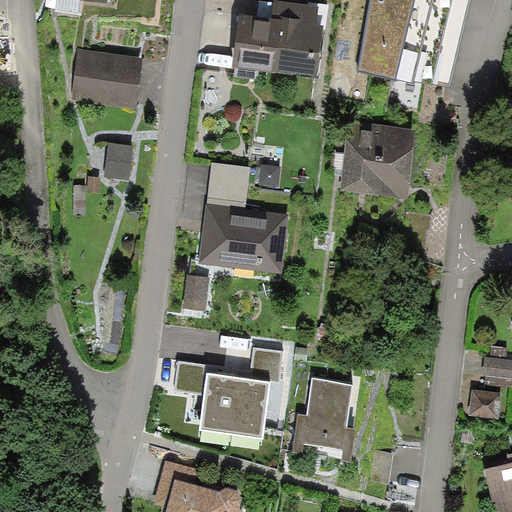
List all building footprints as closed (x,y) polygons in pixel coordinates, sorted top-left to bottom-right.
[(370,0),(355,76),(395,84),(396,81),(414,85),(414,83),(432,87),(433,85),(452,89),(470,0),(370,0)] [(320,8),(274,2),(272,21),(247,18),(239,17),(232,68),(318,78),(324,29),(317,28),(320,8)] [(143,58),(78,49),(71,100),(136,109),(143,58)] [(415,131),(349,123),(341,192),(362,194),(407,200),(415,131)] [(133,147),(109,143),(105,178),(129,181),(133,147)] [(213,162),(207,206),(246,210),(251,167),(213,162)] [(281,168),(261,166),(259,186),(279,188),(281,168)] [(207,206),(206,205),(203,225),(199,264),(282,274),(289,215),(246,210),(207,206)] [(432,215),(401,212),(400,225),(396,225),(393,258),(424,261),(427,231),(430,231),(432,215)] [(188,275),(183,309),(205,312),(210,278),(188,275)] [(254,348),(251,379),(270,382),(281,383),(284,352),(254,348)] [(511,359),(485,357),(482,376),(511,379),(511,359)] [(206,373),(217,374),(218,366),(179,362),(176,390),(204,394),(206,373)] [(206,373),(204,394),(200,429),(263,438),(270,382),(251,379),(217,374),(206,373)] [(354,386),(313,379),(306,416),(298,414),(292,452),(302,453),(304,444),(342,450),(340,462),(352,464),(358,429),(346,427),(354,386)] [(502,394),(472,390),(469,419),(499,422),(502,394)] [(394,454),(375,450),(370,481),(389,484),(394,454)] [(198,470),(166,462),(154,505),(168,508),(175,481),(194,486),(198,470)] [(511,511),(511,465),(485,472),(494,511),(511,511)] [(194,486),(175,481),(168,508),(167,511),(241,511),(240,509),(243,501),(238,493),(228,490),(220,494),(194,486)]
